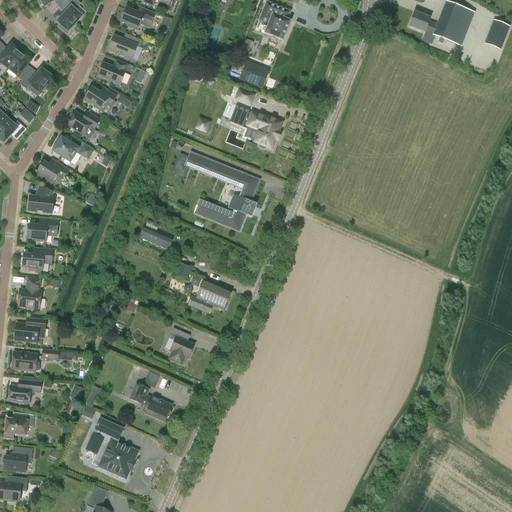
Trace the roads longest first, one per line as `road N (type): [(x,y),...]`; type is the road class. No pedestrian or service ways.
road 1 (tertiary): [(167,511),(375,0)]
road 2 (residential): [(12,181),(77,74)]
road 3 (residential): [(2,302),(12,181)]
